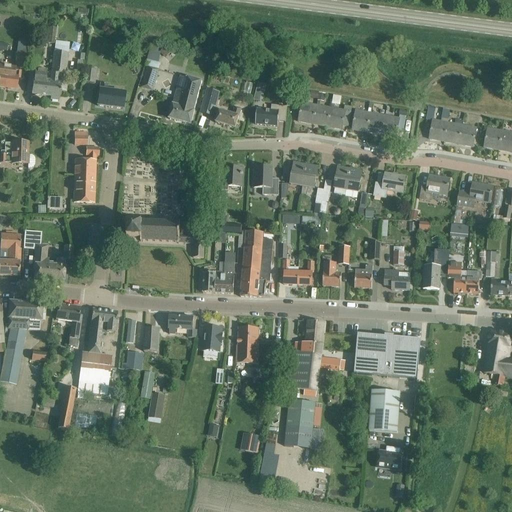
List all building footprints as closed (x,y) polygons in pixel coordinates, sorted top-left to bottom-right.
[(48,43),(55,44),(56,28),(49,28),(48,43)] [(164,48),(159,52),(165,58),(170,54),(164,48)] [(52,73),(51,80),(49,97),(51,97),(50,100),(59,101),(62,83),(58,83),(59,74),(66,75),(67,65),(69,54),(55,52),(52,73)] [(17,53),(15,66),(28,68),(30,55),(17,53)] [(0,65),(0,88),(16,90),(18,78),(20,78),(21,69),(0,65)] [(86,67),(84,82),(95,84),(97,69),(86,67)] [(146,74),(142,87),(153,91),(158,76),(155,75),(156,69),(148,67),(146,74)] [(34,78),(31,95),(49,97),(51,80),(45,80),(46,70),(34,68),(34,78)] [(181,76),(173,104),(169,119),(191,125),(195,110),(194,110),(202,82),(187,78),(181,76)] [(100,83),(98,96),(97,106),(123,110),(125,93),(106,90),(107,84),(100,83)] [(201,108),(200,113),(214,117),(220,93),(206,89),(201,108)] [(333,96),(332,104),(333,104),(340,105),(342,97),(333,96)] [(302,103),(299,122),(307,123),(308,121),(314,123),(317,106),(312,105),(302,103)] [(257,109),(255,125),(278,128),(279,122),(286,122),(287,107),(272,105),(271,110),(257,109)] [(317,106),(314,123),(320,124),(320,126),(328,127),(328,125),(331,108),(317,106)] [(331,108),(328,125),(334,126),(334,129),(342,130),(343,126),(348,127),(352,107),(345,106),(344,111),(334,109),(331,108)] [(219,111),(218,113),(216,123),(236,129),(241,109),(234,107),(232,114),(219,111)] [(400,109),(399,116),(406,117),(408,110),(400,109)] [(356,111),(354,120),(353,130),(360,131),(361,129),(367,130),(367,133),(371,114),(356,111)] [(385,116),(371,114),(367,133),(375,134),(376,132),(382,133),(385,116)] [(388,136),(396,138),(398,128),(400,119),(385,116),(382,133),(388,134),(388,136)] [(452,144),(453,142),(459,143),(462,126),(461,126),(462,121),(456,120),(455,125),(448,124),(444,140),(444,142),(452,144)] [(438,139),(444,140),(448,124),(433,121),(431,130),(430,140),(437,141),(438,139)] [(462,126),(459,143),(465,144),(465,146),(473,148),(475,138),(477,129),(462,126)] [(500,149),(503,132),(488,129),(486,138),(485,148),(492,149),(493,147),(499,148),(500,149)] [(511,133),(503,132),(500,149),(499,148),(499,151),(507,152),(508,150),(511,150),(511,133)] [(74,137),(74,146),(87,146),(88,137),(74,137)] [(6,163),(6,161),(12,161),(12,164),(28,164),(28,169),(30,169),(33,168),(34,167),(35,164),(35,160),(34,158),(33,156),(31,155),(28,155),(28,153),(29,143),(12,143),(12,144),(5,143),(5,153),(5,155),(1,155),(0,163),(6,163)] [(74,203),(95,203),(96,156),(98,156),(99,148),(87,148),(86,156),(89,156),(88,161),(75,160),(74,203)] [(306,166),(294,163),(291,185),(302,187),(306,166)] [(318,168),(306,166),(302,187),(314,189),(318,168)] [(218,190),(229,191),(229,187),(242,187),(243,175),(243,174),(242,174),(243,169),(226,168),(226,169),(220,169),(219,179),(218,190)] [(263,196),(279,196),(279,180),(272,179),(272,169),(254,168),(254,189),(263,189),(263,196)] [(338,168),(335,189),(334,194),(346,196),(346,191),(347,191),(350,170),(338,168)] [(350,170),(347,191),(358,193),(362,172),(350,170)] [(373,197),(375,197),(386,199),(388,191),(403,194),(406,177),(385,174),(384,184),(376,183),(373,197)] [(430,176),(428,187),(422,186),(419,200),(430,201),(432,193),(447,196),(450,180),(430,176)] [(461,217),(463,207),(474,209),(475,201),(491,203),(492,197),(493,187),(473,184),(471,194),(459,192),(454,223),(468,225),(469,222),(461,221),(461,217)] [(322,202),(328,203),(331,188),(325,187),(324,190),(322,202)] [(321,207),(322,202),(324,190),(318,189),(315,207),(321,207)] [(360,208),(366,209),(369,194),(362,193),(360,208)] [(49,197),(48,209),(64,210),(64,198),(49,197)] [(366,209),(365,218),(374,218),(374,210),(366,209)] [(412,210),(410,220),(417,221),(419,211),(412,210)] [(205,245),(206,231),(204,231),(205,225),(141,222),(141,224),(128,224),(128,239),(141,240),(141,242),(194,244),(194,258),(204,259),(204,244),(205,245)] [(430,224),(420,223),(419,231),(429,232),(430,224)] [(453,231),(469,233),(469,226),(453,224),(453,231)] [(25,231),(24,242),(28,242),(34,243),(40,243),(41,234),(29,232),(25,231)] [(216,232),(215,243),(226,244),(226,233),(216,232)] [(241,297),(258,298),(258,297),(265,298),(266,286),(273,287),(274,270),(271,270),(274,234),(248,233),(242,232),(242,235),(241,235),(240,248),(245,249),(241,287),(241,297)] [(1,235),(0,249),(9,250),(8,262),(0,261),(0,276),(19,278),(20,263),(21,250),(20,250),(20,236),(1,235)] [(371,242),(370,260),(380,261),(381,243),(371,242)] [(35,265),(34,279),(64,282),(65,267),(64,267),(65,261),(64,261),(57,260),(56,263),(49,262),(49,259),(46,259),(48,247),(35,246),(34,265),(35,265)] [(338,265),(349,266),(350,248),(339,247),(338,265)] [(65,248),(64,261),(65,261),(71,261),(72,248),(65,248)] [(394,251),(393,265),(403,266),(404,252),(394,251)] [(424,279),(423,289),(439,290),(440,280),(440,275),(441,268),(441,266),(449,266),(450,263),(450,251),(442,251),(435,251),(434,267),(425,267),(424,279)] [(488,252),(486,277),(494,277),(495,253),(488,252)] [(284,263),(284,273),(285,273),(284,285),(298,286),(299,273),(299,268),(290,268),(290,262),(284,262),(284,263)] [(299,273),(298,286),(312,286),(313,274),(314,274),(314,263),(308,262),(308,274),(299,273)] [(215,294),(233,295),(234,285),(235,263),(226,263),(226,274),(217,273),(217,274),(214,274),(204,274),(203,285),(202,286),(201,291),(203,291),(203,293),(215,294)] [(323,277),(323,287),(341,288),(341,278),(341,274),(335,274),(335,271),(336,264),(324,263),(324,271),(323,277)] [(462,264),(450,263),(449,266),(449,268),(449,278),(455,278),(454,294),(466,295),(467,279),(468,272),(462,272),(462,264)] [(355,288),(372,289),(373,266),(366,266),(366,271),(356,270),(355,288)] [(385,271),(385,286),(392,287),(392,291),(410,292),(410,280),(398,279),(399,271),(385,271)] [(466,295),(478,295),(480,273),(473,273),(473,279),(467,279),(466,295)] [(499,280),(492,280),(491,296),(508,297),(509,283),(498,282),(499,280)] [(10,330),(26,330),(40,331),(40,321),(41,321),(45,321),(46,306),(42,305),(42,304),(9,302),(8,319),(8,329),(10,330)] [(58,305),(56,320),(72,322),(69,346),(77,347),(81,321),(78,321),(79,315),(80,308),(78,308),(78,307),(69,305),(68,307),(58,305)] [(100,348),(101,333),(102,333),(103,328),(105,311),(93,310),(87,354),(83,353),(79,392),(107,395),(111,356),(101,355),(102,349),(100,348)] [(105,311),(103,328),(102,333),(107,334),(107,333),(115,333),(117,313),(105,311)] [(169,317),(169,327),(169,329),(170,329),(170,334),(176,335),(176,330),(189,330),(189,338),(197,339),(197,331),(193,330),(194,318),(169,317)] [(128,321),(126,343),(134,344),(136,322),(128,321)] [(308,322),(307,336),(314,337),(314,335),(323,335),(323,334),(324,335),(325,323),(308,322)] [(158,362),(160,329),(146,328),(144,352),(150,352),(150,361),(158,362)] [(205,328),(203,351),(220,353),(220,344),(221,335),(222,329),(205,328)] [(239,329),(238,346),(237,346),(237,357),(245,357),(245,352),(248,352),(248,347),(248,340),(250,340),(250,332),(251,332),(251,329),(239,329)] [(250,340),(248,340),(248,347),(248,352),(245,352),(245,357),(237,357),(237,364),(258,364),(258,340),(259,330),(251,329),(251,332),(250,332),(250,340)] [(10,330),(0,382),(16,385),(26,330),(10,330)] [(494,385),(503,387),(505,377),(511,377),(511,361),(508,360),(511,335),(491,332),(484,373),(495,375),(494,385)] [(293,371),(291,389),(305,391),(304,396),(316,397),(316,392),(317,392),(319,369),(333,371),(339,372),(340,371),(345,371),(346,361),(334,360),(320,359),(323,335),(314,335),(314,337),(307,336),(306,344),(296,343),(295,353),(293,371)] [(359,335),(354,374),(418,381),(422,340),(407,339),(395,338),(395,336),(386,335),(386,337),(384,337),(359,335)] [(272,349),(269,372),(278,373),(281,350),(272,349)] [(122,364),(121,369),(142,372),(144,354),(127,352),(126,365),(122,364)] [(33,353),(32,360),(45,362),(46,354),(33,353)] [(217,370),(216,385),(223,385),(224,370),(217,370)] [(147,373),(143,398),(150,399),(154,374),(147,373)] [(331,390),(331,391),(331,392),(332,393),(332,394),(333,395),(334,395),(335,395),(336,395),(337,395),(338,395),(339,394),(340,393),(340,392),(341,391),(340,390),(340,389),(339,388),(339,387),(338,387),(337,386),(336,386),(335,386),(334,386),(333,387),(332,388),(332,389),(331,390)] [(66,388),(58,429),(68,431),(75,390),(66,388)] [(372,391),(369,431),(397,433),(400,393),(372,391)] [(149,418),(162,421),(166,396),(153,394),(149,418)] [(41,407),(54,409),(56,398),(43,396),(41,407)] [(289,401),(285,449),(312,451),(313,430),(316,404),(289,401)] [(210,424),(208,436),(217,437),(219,426),(210,424)] [(258,431),(253,430),(252,436),(248,435),(244,451),(257,454),(260,438),(257,437),(258,431)] [(266,444),(259,483),(271,486),(278,446),(266,444)] [(379,451),(377,468),(378,468),(399,471),(402,455),(400,455),(400,449),(386,447),(386,452),(379,451)]
